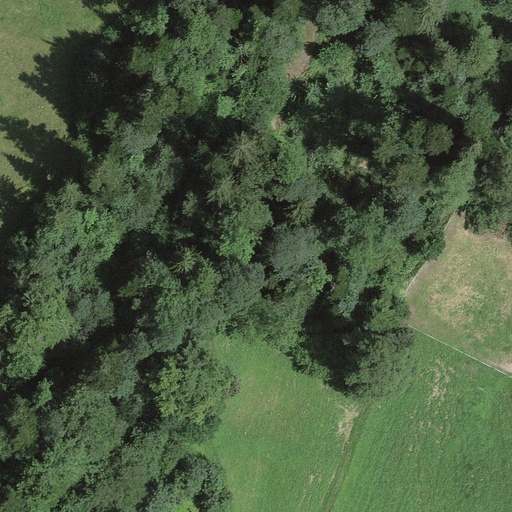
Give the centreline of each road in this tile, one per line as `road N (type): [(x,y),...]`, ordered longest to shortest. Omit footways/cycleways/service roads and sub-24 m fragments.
road 1 (track): [(320,0),(276,94),(267,178),(208,317),(205,409),(225,511)]
road 2 (track): [(324,511),(418,265),(463,189)]
